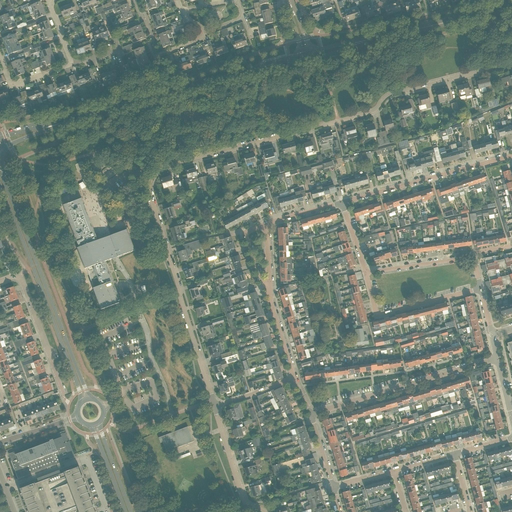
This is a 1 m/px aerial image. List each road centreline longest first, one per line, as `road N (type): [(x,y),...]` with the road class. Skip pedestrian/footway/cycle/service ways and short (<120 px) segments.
road 1 (unclassified): [(215,408),(148,189),(155,169),(511,64)]
road 2 (tertiary): [(89,398),(0,170)]
road 3 (tertiary): [(0,186),(82,400)]
road 4 (unclassified): [(306,410),(498,359)]
road 5 (tertiary): [(68,121),(255,71)]
road 6 (unclassified): [(342,203),(510,157)]
road 7 (unclassified): [(365,274),(377,314),(480,289)]
road 8 (residential): [(66,399),(19,278)]
road 9 (unclassified): [(265,511),(244,503),(215,408)]
